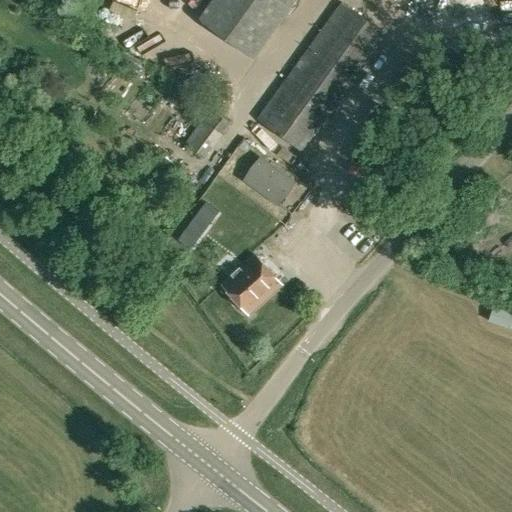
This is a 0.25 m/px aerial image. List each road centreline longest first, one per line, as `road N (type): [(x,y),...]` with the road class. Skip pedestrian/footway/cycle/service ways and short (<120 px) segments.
road 1 (unclassified): [(214,468),(359,285),(511,120)]
road 2 (secondary): [(214,468),(0,294)]
